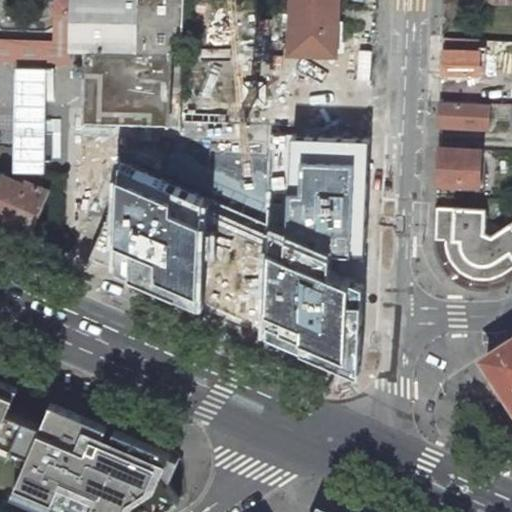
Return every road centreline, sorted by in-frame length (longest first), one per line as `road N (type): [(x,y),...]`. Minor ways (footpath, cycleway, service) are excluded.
road 1 (primary): [(356,423),(0,273)]
road 2 (primary): [(0,305),(325,442)]
road 3 (residential): [(397,314),(412,0)]
road 4 (primary): [(325,442),(488,511)]
road 5 (primary): [(511,488),(356,423)]
road 6 (unclassified): [(325,442),(203,511)]
road 7 (residential): [(356,423),(380,408),(391,383),(397,314)]
